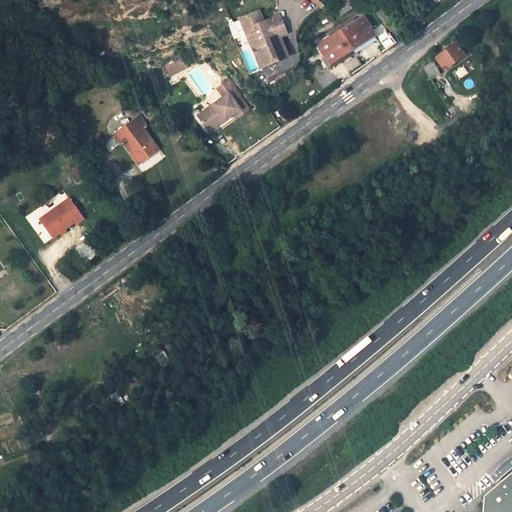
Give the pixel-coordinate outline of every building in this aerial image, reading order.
[(356,0),(338,0),(335,3),(341,11),(356,0)] [(256,9),(237,17),(258,66),(285,55),(277,34),(272,36),(268,38),(264,29),(273,25),(269,17),(261,20),(256,9)] [(362,12),(316,43),(322,53),(324,52),(331,61),(375,32),(368,23),(369,22),(362,12)] [(276,14),(269,17),(273,25),(264,29),(268,38),(272,36),(277,34),(283,31),(276,14)] [(434,60),(441,71),(462,56),(454,46),(434,60)] [(427,58),(418,64),(429,81),(438,76),(427,58)] [(189,69),(184,60),(167,68),(172,78),(189,69)] [(230,83),(223,88),(229,96),(225,99),(199,118),(209,131),(224,120),(225,122),(234,116),(240,111),(243,116),(249,111),(240,98),(241,97),(230,83)] [(223,88),(219,91),(225,99),(229,96),(223,88)] [(284,109),(279,113),(285,122),(290,118),(284,109)] [(243,116),(240,111),(234,116),(237,120),(243,116)] [(140,117),(115,135),(122,144),(125,142),(134,153),(132,154),(140,165),(160,150),(143,128),(147,126),(140,117)] [(210,133),(225,122),(224,120),(209,131),(210,133)] [(107,144),(101,135),(89,143),(95,152),(107,144)] [(66,199),(38,220),(52,239),(74,222),(76,224),(82,219),(66,199)] [(511,511),(511,476),(486,498),(484,511),(511,511)]
